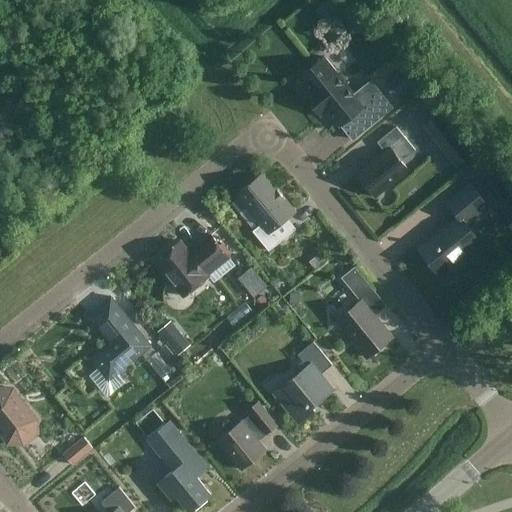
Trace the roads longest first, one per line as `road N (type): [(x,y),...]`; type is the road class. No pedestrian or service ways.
road 1 (residential): [(444,345),(268,126),(0,340)]
road 2 (residential): [(235,511),(444,345)]
